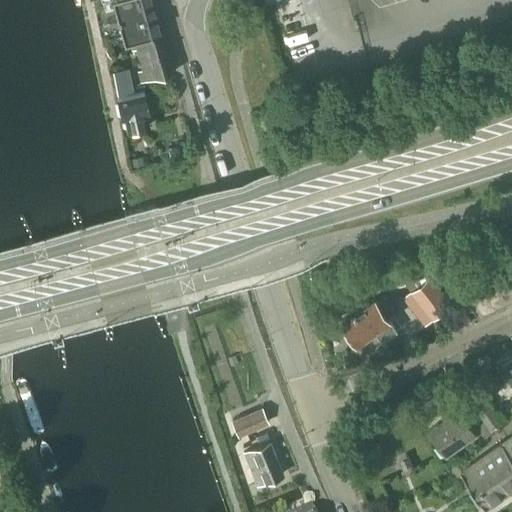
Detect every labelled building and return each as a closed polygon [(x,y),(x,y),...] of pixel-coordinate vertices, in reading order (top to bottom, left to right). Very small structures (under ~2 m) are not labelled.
[(112,0),(124,39),(161,29),(153,0),(112,0)] [(173,72),(161,29),(124,39),(125,42),(130,41),(133,50),(136,48),(142,68),(138,69),(141,81),(173,72)] [(117,93),(132,90),(127,68),(112,71),(117,93)] [(148,124),(145,114),(148,113),(144,92),(117,98),(122,119),(125,129),(137,127),(148,124)] [(189,138),(177,141),(180,155),(192,152),(189,138)] [(141,155),(130,158),(132,167),(144,165),(141,155)] [(411,292),(431,318),(449,303),(429,277),(411,292)] [(340,321),(355,343),(373,330),(381,341),(396,330),(388,319),(389,319),(385,315),(393,309),(383,296),(376,302),(373,298),(340,321)] [(511,353),(494,361),(504,381),(511,378),(511,353)] [(486,404),(476,411),(483,421),(490,431),(500,424),(486,404)] [(238,435),(248,431),(268,422),(262,408),(232,421),(238,435)] [(443,456),(475,435),(458,410),(426,432),(443,456)] [(484,508),(511,488),(511,436),(459,473),(484,508)] [(257,485),(283,474),(270,441),(243,452),(257,485)]
